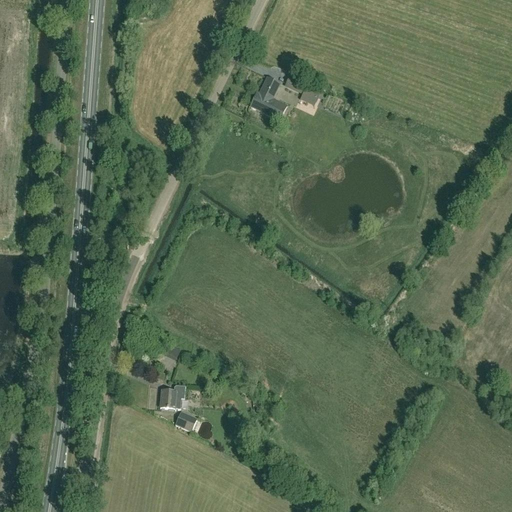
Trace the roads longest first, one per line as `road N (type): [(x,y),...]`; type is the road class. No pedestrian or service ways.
road 1 (unclassified): [(81,511),(114,315),(263,0)]
road 2 (unclassified): [(0,511),(40,320),(64,0)]
road 3 (primary): [(49,511),(69,375),(95,0)]
